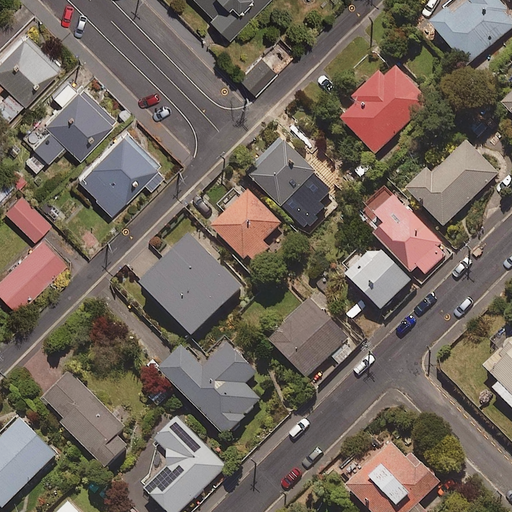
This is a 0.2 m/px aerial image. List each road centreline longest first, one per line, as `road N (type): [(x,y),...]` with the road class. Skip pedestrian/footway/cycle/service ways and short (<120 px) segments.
road 1 (residential): [(0,364),(225,138)]
road 2 (residential): [(388,362),(237,511)]
road 3 (residential): [(225,138),(365,0)]
road 4 (residential): [(225,138),(88,0)]
road 5 (residential): [(511,238),(388,362)]
road 6 (residential): [(388,362),(511,483)]
